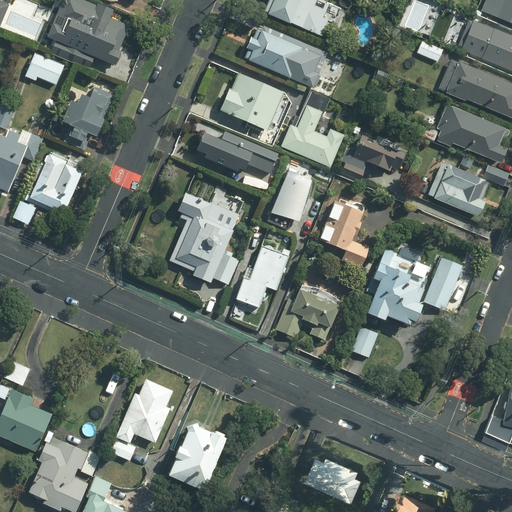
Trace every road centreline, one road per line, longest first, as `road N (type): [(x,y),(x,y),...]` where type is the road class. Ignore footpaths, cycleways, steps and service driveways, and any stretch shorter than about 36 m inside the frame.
road 1 (tertiary): [(438,448),(78,287)]
road 2 (residential): [(78,287),(200,0)]
road 3 (residential): [(511,267),(438,448)]
